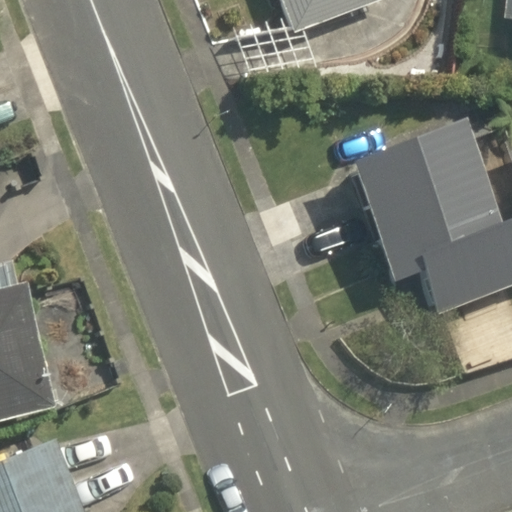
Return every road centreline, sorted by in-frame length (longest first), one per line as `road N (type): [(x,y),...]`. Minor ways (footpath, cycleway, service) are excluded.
road 1 (tertiary): [(282,508),(83,0)]
road 2 (residential): [(282,508),(511,454)]
